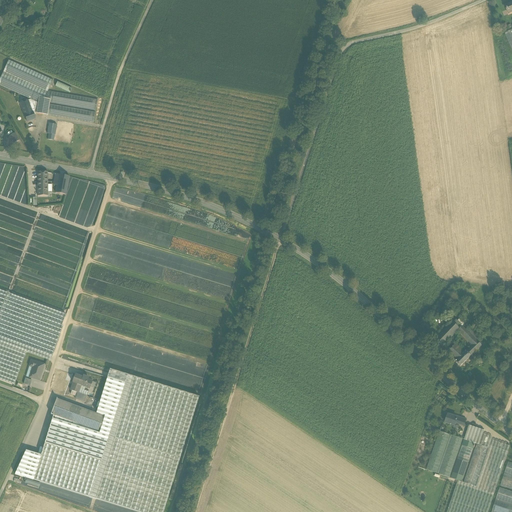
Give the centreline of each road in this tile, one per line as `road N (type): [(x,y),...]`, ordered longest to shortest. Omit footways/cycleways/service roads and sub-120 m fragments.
road 1 (residential): [(279,239),(340,51),(484,0)]
road 2 (track): [(112,178),(43,400),(0,499)]
road 3 (tertiary): [(511,430),(346,285),(279,239)]
road 4 (tertiary): [(279,239),(182,195),(0,156)]
road 5 (track): [(154,0),(118,73),(89,173)]
